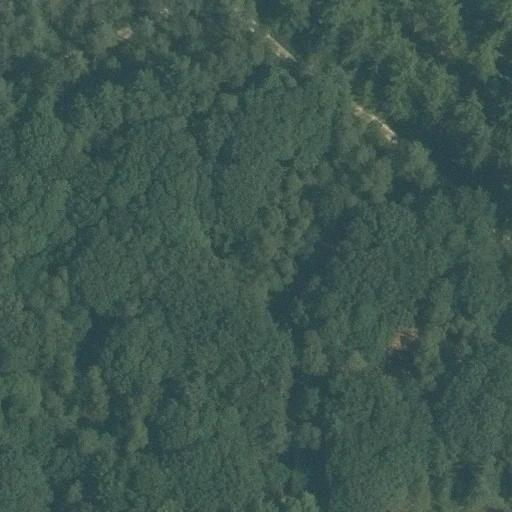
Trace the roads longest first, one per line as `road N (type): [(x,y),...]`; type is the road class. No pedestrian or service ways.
road 1 (track): [(208,0),(261,50),(438,179),(511,260)]
road 2 (track): [(0,83),(200,0)]
